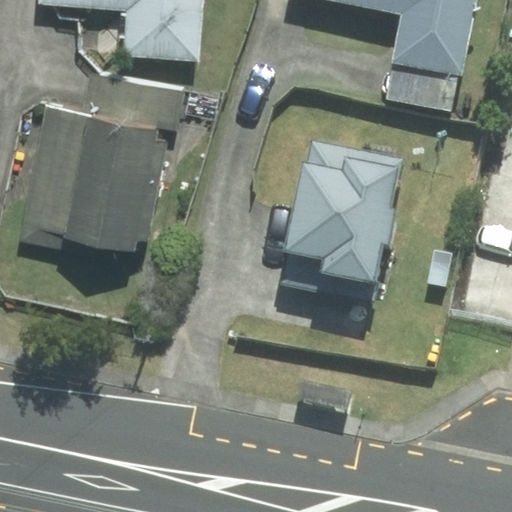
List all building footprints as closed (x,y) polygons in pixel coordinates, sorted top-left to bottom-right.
[(198,60),(202,0),(38,0),(39,4),(54,5),(58,18),(78,20),(82,51),(106,74),(124,55),(198,60)] [(337,0),(402,13),(392,63),(458,75),(462,76),(476,0),(337,0)] [(458,75),(392,63),(385,99),(451,112),(458,75)] [(176,131),(183,92),(94,76),(86,116),(52,109),(28,242),(63,249),(65,237),(132,249),(134,238),(148,240),(166,141),(176,131)] [(405,159),(311,140),(306,164),(302,163),(285,249),(290,250),(283,283),(376,301),(405,159)] [(346,393),(301,384),(297,401),(342,410),(346,393)]
